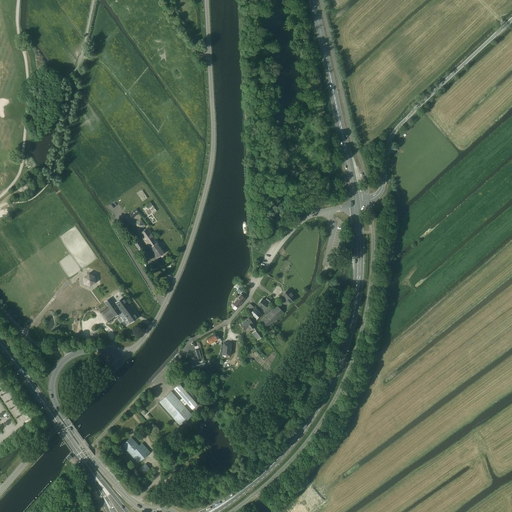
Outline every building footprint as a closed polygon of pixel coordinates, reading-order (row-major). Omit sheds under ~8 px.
[(136,209),(129,214),(132,218),(139,213),(136,209)] [(119,223),(125,231),(129,228),(123,220),(119,223)] [(157,242),(147,228),(140,233),(149,247),(157,257),(165,252),(158,241),(157,242)] [(135,243),(145,258),(149,255),(139,240),(135,243)] [(94,276),(89,274),(84,277),(84,283),(90,285),(95,282),(94,276)] [(237,289),(236,290),(240,294),(244,289),(238,284),(235,287),(237,289)] [(283,298),(286,301),(287,300),(290,303),(296,297),(288,289),(282,295),(284,297),(283,298)] [(233,307),(236,310),(245,298),(243,297),(244,296),(242,294),(233,304),(235,305),(233,307)] [(105,302),(115,316),(120,313),(120,312),(121,310),(130,323),(138,317),(123,297),(116,302),(120,308),(118,309),(110,298),(105,302)] [(269,302),(272,300),(268,297),(266,299),(266,300),(265,301),(262,299),(258,305),(264,309),(268,303),(268,302),(269,302)] [(246,308),(250,312),(254,308),(250,303),(246,308)] [(277,305),(271,311),(278,318),(283,313),(277,305)] [(272,309),(269,306),(263,311),(266,314),(272,309)] [(256,308),(250,313),(256,319),(261,314),(256,308)] [(278,318),(271,311),(261,321),(267,328),(273,322),(275,324),(278,322),(276,319),(278,318)] [(248,327),(250,330),(255,326),(253,323),(249,317),(240,324),(245,330),(248,327)] [(254,332),(259,338),(263,336),(257,329),(254,332)] [(215,335),(207,339),(209,343),(219,339),(217,336),(216,337),(215,335)] [(222,355),(230,356),(231,343),(223,342),(223,345),(221,344),(220,352),(222,353),(222,355)] [(198,405),(179,384),(174,389),(192,409),(198,405)] [(159,402),(180,426),(193,415),(171,391),(159,402)] [(131,437),(122,445),(138,463),(150,452),(142,443),(139,446),(131,437)]
